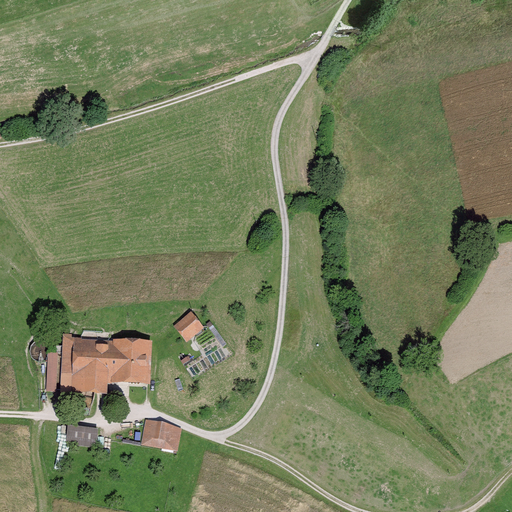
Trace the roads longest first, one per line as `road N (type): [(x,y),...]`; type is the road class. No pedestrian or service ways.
road 1 (track): [(348,0),(274,133),(285,221),(283,299),(266,385),(241,425),(217,436),(136,411),(103,423),(0,414)]
road 2 (track): [(315,52),(120,119),(0,145)]
road 3 (track): [(217,436),(271,458),(354,511)]
